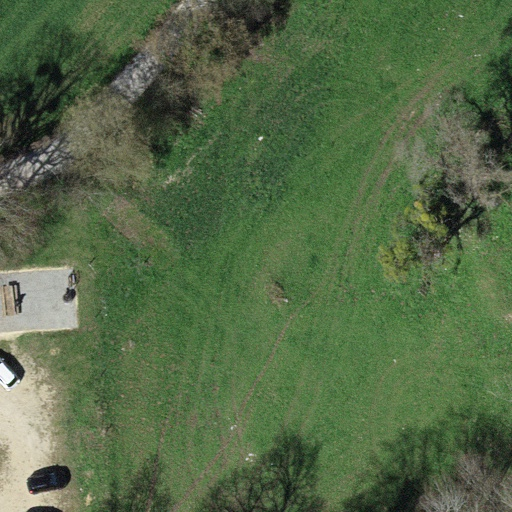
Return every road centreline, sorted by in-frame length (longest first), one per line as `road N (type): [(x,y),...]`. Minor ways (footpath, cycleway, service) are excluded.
road 1 (unclassified): [(0,170),(61,145),(202,0)]
road 2 (track): [(0,399),(19,415),(38,452),(38,480),(21,511)]
